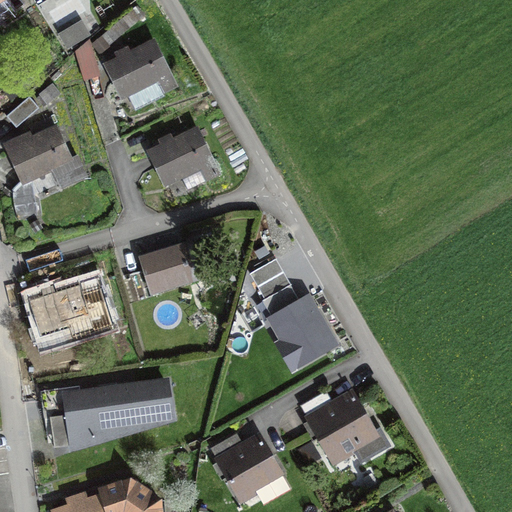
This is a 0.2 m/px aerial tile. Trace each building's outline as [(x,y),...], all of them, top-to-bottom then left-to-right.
[(0,0),(0,17),(11,11),(3,0),(0,0)] [(154,41),(107,62),(129,109),(176,87),(154,41)] [(31,98),(8,113),(16,124),(38,109),(31,98)] [(53,119),(36,125),(6,141),(21,175),(14,189),(18,217),(36,215),(36,197),(84,175),(53,119)] [(201,132),(151,152),(164,183),(180,177),(185,189),(219,175),(201,132)] [(198,245),(143,257),(151,291),(206,278),(198,245)] [(281,345),(292,364),(325,345),(280,266),(255,280),(290,340),(281,345)] [(82,283),(32,297),(45,342),(108,325),(99,291),(86,295),(82,283)] [(170,375),(62,389),(70,449),(175,418),(170,375)] [(329,392),(302,405),(333,464),(356,452),(361,462),(383,451),(356,398),(337,408),(329,392)] [(239,435),(212,448),(236,499),(254,491),(259,501),(285,489),(262,441),(246,449),(239,435)] [(130,478),(105,487),(108,496),(112,511),(159,511),(160,499),(130,478)] [(112,511),(108,496),(54,511),(112,511)]
